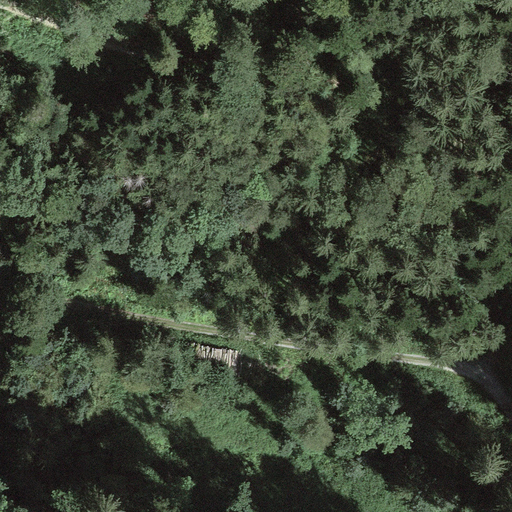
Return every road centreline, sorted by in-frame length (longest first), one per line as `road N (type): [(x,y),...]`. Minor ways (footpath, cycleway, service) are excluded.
road 1 (track): [(0,284),(121,315),(480,377)]
road 2 (track): [(422,0),(370,28),(199,60),(138,55),(0,4)]
